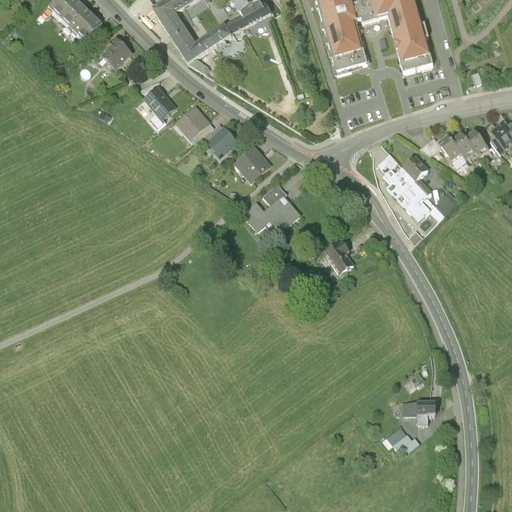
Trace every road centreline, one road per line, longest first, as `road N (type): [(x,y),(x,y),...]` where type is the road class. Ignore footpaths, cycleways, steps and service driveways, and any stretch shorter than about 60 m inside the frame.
road 1 (tertiary): [(469,511),(468,419),(444,330),(380,219),(325,170)]
road 2 (tertiary): [(325,170),(188,82),(106,0)]
road 3 (residential): [(325,170),(350,145),(389,130),(511,101)]
